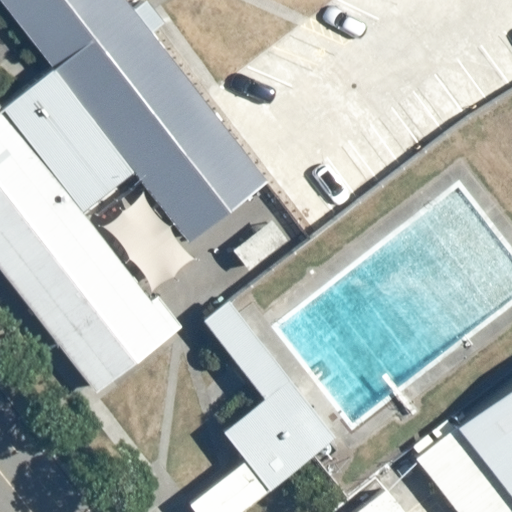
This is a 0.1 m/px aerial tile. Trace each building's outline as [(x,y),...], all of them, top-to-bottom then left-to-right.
[(226,166),(99,0),(0,0),(0,27),(151,223),(226,166)] [(130,319),(0,149),(0,307),(53,377),(130,319)] [(283,236),(265,213),(223,244),(241,268),(283,236)] [(219,305),(197,323),(256,394),(211,432),(257,489),(325,433),(219,305)] [(511,511),(511,335),(280,511),(511,511)]
